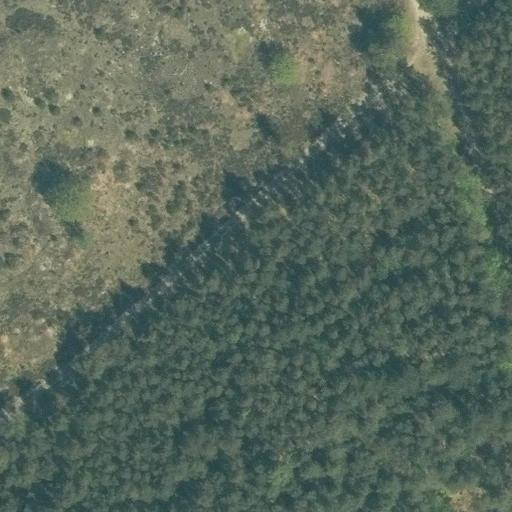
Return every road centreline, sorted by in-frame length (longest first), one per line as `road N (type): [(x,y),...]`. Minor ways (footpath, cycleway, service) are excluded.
road 1 (track): [(0,410),(56,371),(437,32)]
road 2 (track): [(511,260),(437,32)]
